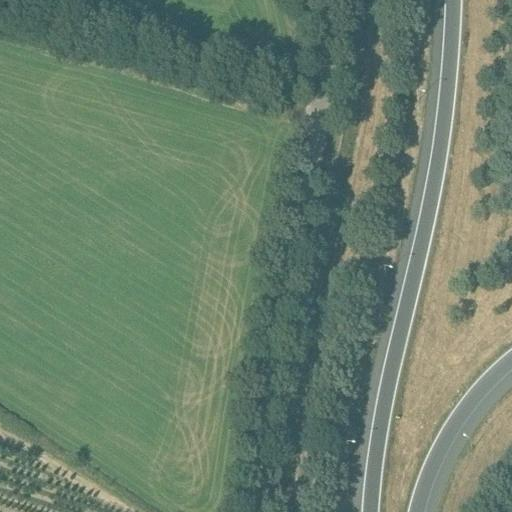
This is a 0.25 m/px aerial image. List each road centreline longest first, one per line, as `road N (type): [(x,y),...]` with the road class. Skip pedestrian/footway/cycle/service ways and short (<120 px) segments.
road 1 (motorway): [(449,0),(437,151),(376,436),(369,511)]
road 2 (unclassified): [(265,511),(268,437),(329,76),(330,0)]
road 3 (motorway): [(418,511),(460,412),(511,359)]
